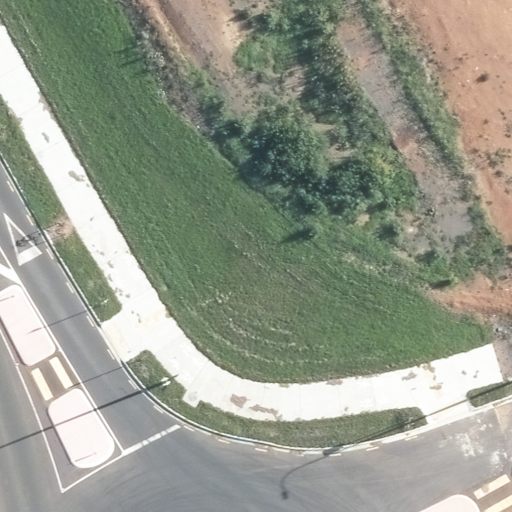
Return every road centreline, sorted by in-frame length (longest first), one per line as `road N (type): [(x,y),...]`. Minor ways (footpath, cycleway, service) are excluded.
road 1 (residential): [(125,510),(0,283)]
road 2 (residential): [(125,510),(175,491),(227,488),(301,511)]
